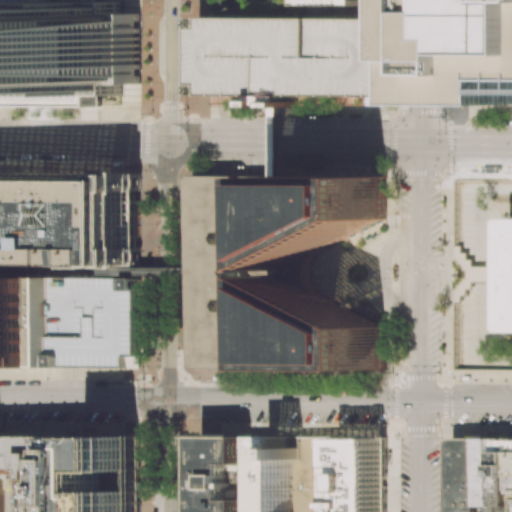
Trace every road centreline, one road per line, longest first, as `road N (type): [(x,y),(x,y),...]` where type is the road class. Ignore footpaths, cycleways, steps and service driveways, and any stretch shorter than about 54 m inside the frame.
road 1 (secondary): [(420,403),(0,400)]
road 2 (tertiary): [(170,141),(170,511)]
road 3 (tertiary): [(420,403),(422,143)]
road 4 (primary): [(170,141),(422,143)]
road 5 (primary): [(0,140),(170,141)]
road 6 (tertiary): [(422,143),(422,0)]
road 7 (tertiary): [(171,0),(170,141)]
